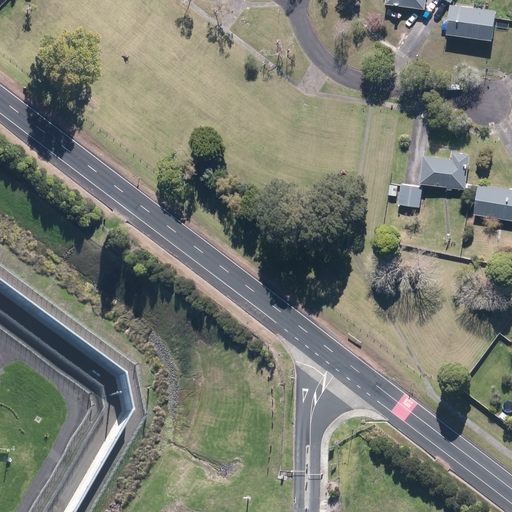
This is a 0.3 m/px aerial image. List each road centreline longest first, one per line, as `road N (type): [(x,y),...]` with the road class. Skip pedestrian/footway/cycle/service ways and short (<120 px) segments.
road 1 (tertiary): [(511,489),(0,98)]
road 2 (residential): [(488,102),(345,75),(307,35),(294,0)]
